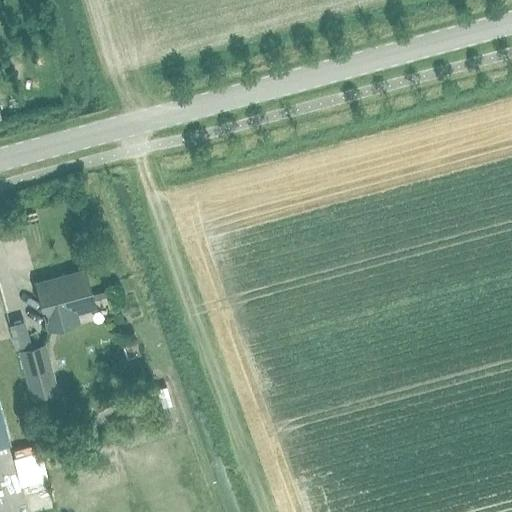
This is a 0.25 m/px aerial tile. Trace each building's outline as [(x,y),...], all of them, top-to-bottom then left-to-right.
[(95,303),(85,267),(66,273),(65,271),(55,274),(56,276),(37,281),(47,317),(63,312),(65,321),(82,316),(79,308),(95,303)] [(44,343),(20,350),(28,379),(52,373),(44,343)] [(56,389),(52,373),(28,379),(33,395),(36,405),(45,403),(43,393),(56,389)] [(166,386),(156,388),(158,396),(164,394),(166,405),(171,404),(166,386)] [(0,444),(10,442),(0,405),(0,444)] [(16,472),(39,469),(35,436),(12,439),(16,472)] [(49,493),(65,489),(61,476),(46,481),(49,493)]
